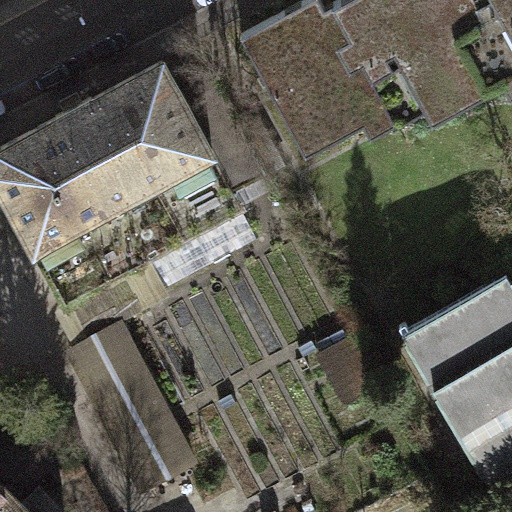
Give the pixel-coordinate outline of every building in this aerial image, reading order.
[(350,0),(324,14),(340,45),(327,52),(348,95),(359,86),(363,92),(387,137),(424,121),(434,140),(489,111),(504,104),(511,118),(511,117),(511,39),(496,12),(492,4),(489,0),(350,0)] [(511,0),(496,0),(511,30),(511,0)] [(348,95),(327,52),(309,12),(246,43),(302,159),(369,127),(376,141),(387,137),(363,92),(359,86),(348,95)] [(0,183),(34,247),(213,152),(180,90),(164,59),(0,147),(0,183)] [(213,152),(234,193),(268,175),(211,73),(180,90),(213,152)] [(213,152),(34,247),(66,307),(69,305),(149,262),(165,291),(260,240),(234,193),(213,152)] [(362,256),(420,228),(383,152),(325,179),(362,256)] [(149,262),(69,305),(88,338),(124,318),(167,295),(165,291),(149,262)] [(511,282),(404,343),(435,395),(442,407),(488,485),(511,471),(511,282)] [(124,318),(88,338),(67,348),(142,492),(199,462),(124,318)] [(355,333),(316,351),(339,400),(377,383),(355,333)] [(0,467),(0,511),(50,511),(59,503),(40,484),(28,495),(0,467)]
